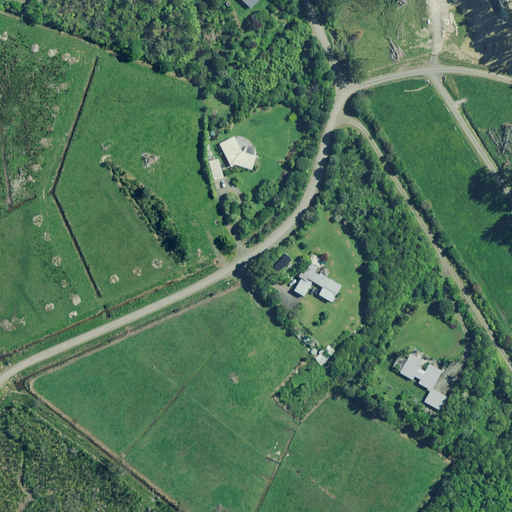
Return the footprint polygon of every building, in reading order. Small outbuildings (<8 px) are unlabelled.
[(261,18),(256,12),(250,17),(255,23),(261,18)] [(216,134),(213,130),(206,137),(210,140),(216,134)] [(234,137),(220,144),(232,166),(236,164),(252,170),(256,156),(242,152),(234,137)] [(208,162),(215,161),(214,156),(212,157),(212,156),(212,155),(212,154),(212,153),(211,153),(211,152),(210,152),(209,152),(208,152),(207,152),(206,153),(206,154),(205,154),(205,155),(206,156),(206,157),(207,158),(205,158),(207,163),(208,162)] [(215,161),(208,162),(214,181),(223,178),(218,160),(215,161)] [(317,295),(333,304),(343,287),(321,274),(320,275),(315,273),(319,267),(308,262),(291,291),(305,299),(313,284),(321,288),(317,295)] [(304,329),(300,334),(297,330),(294,333),(298,338),(299,338),(300,340),(308,333),(304,329)] [(311,339),(307,336),(302,340),(306,344),(311,339)] [(410,353),(399,374),(411,381),(414,376),(422,380),(419,384),(430,390),(441,371),(428,364),(424,371),(421,370),(425,361),(410,353)] [(326,360),(320,354),(315,359),(321,366),(326,360)] [(432,389),(426,402),(441,410),(448,397),(432,389)]
